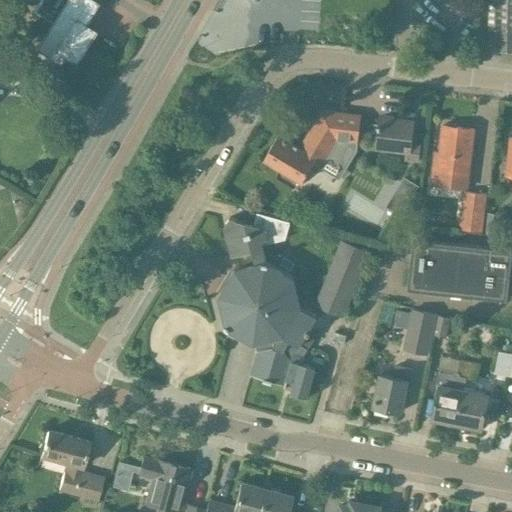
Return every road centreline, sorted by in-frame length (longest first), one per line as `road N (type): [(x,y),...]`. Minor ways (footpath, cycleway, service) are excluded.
road 1 (residential): [(511,79),(297,59),(270,72),(71,384)]
road 2 (residential): [(71,384),(271,440),(511,483)]
road 3 (tertiary): [(0,309),(187,0)]
road 4 (unknown): [(293,442),(316,362),(354,289)]
